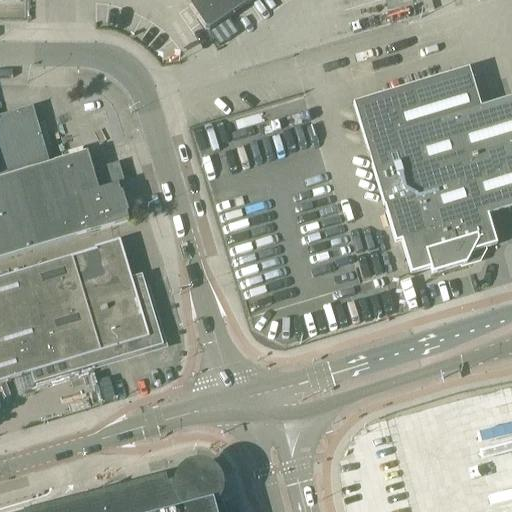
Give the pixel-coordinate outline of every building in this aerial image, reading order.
[(200,0),(199,4),(194,3),(188,7),(204,31),(208,32),(254,0),(200,0)] [(511,99),(479,109),(468,71),(353,105),(384,208),(383,208),(384,209),(390,207),(410,276),(429,270),(431,276),(465,266),(471,253),(488,248),(485,237),(492,234),(486,216),(511,208),(511,99)] [(0,180),(48,166),(33,115),(30,108),(0,117),(0,180)] [(0,260),(89,233),(89,234),(127,222),(118,194),(110,166),(91,172),(86,154),(53,164),(48,166),(0,180),(0,260)] [(94,251),(0,279),(0,383),(30,375),(33,385),(91,368),(93,372),(166,350),(148,287),(144,288),(140,277),(130,280),(118,242),(93,249),(94,251)] [(213,511),(209,497),(211,493),(211,488),(210,484),(207,481),(204,478),(200,476),(195,476),(191,477),(187,479),(184,483),(176,485),(165,487),(163,480),(41,511),(213,511)]
